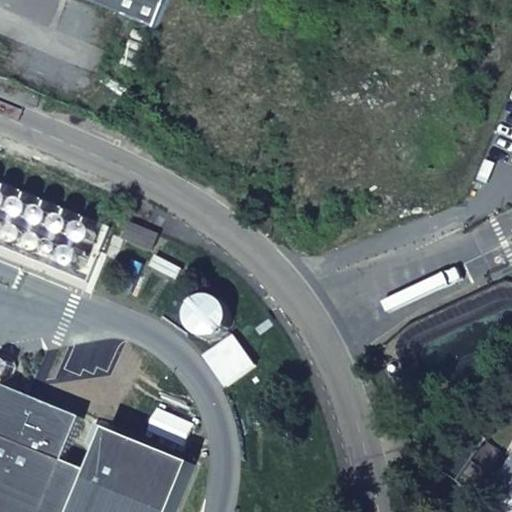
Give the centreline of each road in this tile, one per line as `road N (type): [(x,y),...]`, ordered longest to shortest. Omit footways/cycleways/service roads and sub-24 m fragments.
road 1 (residential): [(0,119),(183,192),(283,267),(343,367),(381,511)]
road 2 (unknown): [(228,511),(228,456),(200,392),(111,328),(0,279)]
road 3 (unknown): [(283,267),(345,257),(511,193)]
